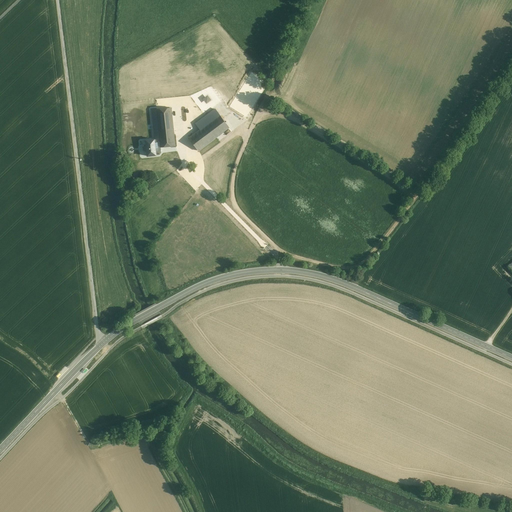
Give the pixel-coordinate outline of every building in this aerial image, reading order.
[(213,93),(210,94),(215,105),(218,104),(213,93)] [(203,98),(194,102),(196,107),(205,103),(203,98)] [(177,107),(180,134),(185,134),(182,106),(177,107)] [(157,124),(159,139),(160,148),(175,146),(174,135),(180,134),(177,107),(150,110),(152,124),(157,124)] [(196,124),(200,130),(220,116),(216,110),(196,124)] [(200,130),(189,138),(198,151),(229,128),(220,116),(200,130)] [(154,139),(145,140),(146,145),(146,151),(147,156),(156,155),(156,152),(154,139)]
